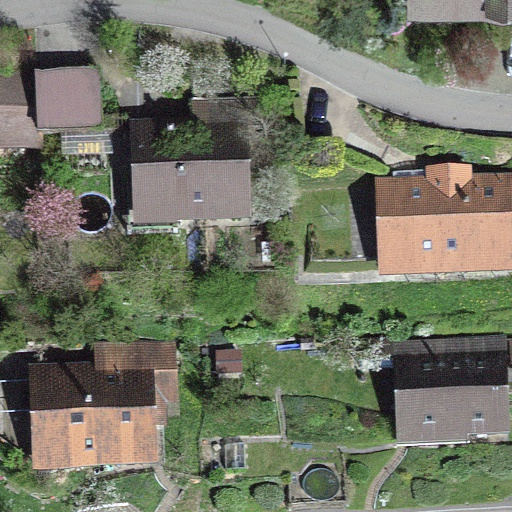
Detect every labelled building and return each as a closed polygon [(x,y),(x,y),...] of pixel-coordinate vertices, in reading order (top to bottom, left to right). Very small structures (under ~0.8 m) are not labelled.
[(511,0),(409,0),(410,33),(511,32),(511,0)] [(37,73),(38,140),(98,134),(93,72),(37,73)] [(0,141),(38,140),(37,73),(0,73),(0,141)] [(137,147),(141,251),(251,248),(247,143),(137,147)] [(511,164),(380,170),(384,275),(511,269),(511,164)] [(394,351),(396,440),(507,437),(505,348),(394,351)] [(32,374),(36,472),(155,467),(151,369),(32,374)]
